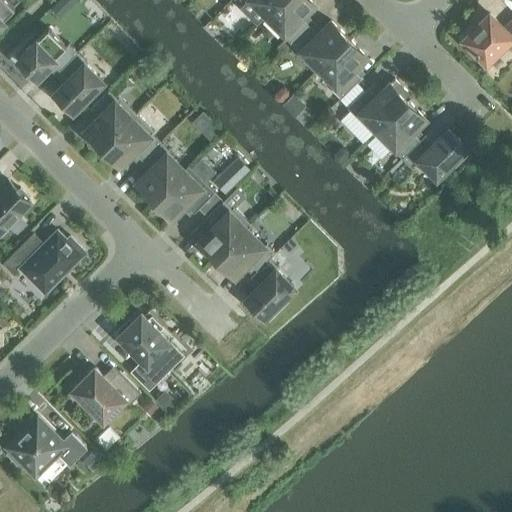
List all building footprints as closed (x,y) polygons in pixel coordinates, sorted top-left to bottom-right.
[(0,0),(0,21),(15,7),(7,0),(0,0)] [(252,0),(267,15),(281,0),(252,0)] [(282,34),(291,43),(309,25),(301,16),(314,3),(310,0),(281,0),(267,15),(284,32),(282,34)] [(505,42),(511,49),(511,19),(504,28),(489,13),(464,39),(477,52),(474,54),(486,67),(499,54),(496,52),(505,42)] [(315,72),(319,67),(348,38),(331,20),(318,33),(309,25),(291,43),(299,52),(297,54),(315,72)] [(50,61),(59,70),(77,52),(68,42),(66,45),(48,27),(19,56),(37,74),(50,61)] [(319,67),(336,84),(332,88),(341,97),(361,77),(352,69),(366,55),(348,38),(319,67)] [(77,52),(59,70),(68,79),(55,92),(73,110),(102,81),(84,63),(87,61),(77,52)] [(374,134),(408,100),(412,96),(394,78),(376,96),(368,87),(348,107),(374,134)] [(85,129),(103,146),(137,112),(120,95),(118,97),(109,88),(90,107),(99,116),(85,129)] [(292,93),(282,104),(294,116),(304,106),(292,93)] [(402,158),(403,158),(402,158),(420,140),(420,139),(411,131),(425,117),(408,100),(374,134),(392,152),(394,150),(402,158)] [(133,151),(142,159),(161,141),(152,132),(154,130),(137,112),(103,146),(120,164),(133,151)] [(212,120),(201,131),(210,140),(221,129),(212,120)] [(402,158),(403,158),(412,167),(420,159),(437,176),(451,162),(455,165),(468,152),(464,149),(466,147),(448,129),(435,142),(426,133),(420,139),(420,140),(402,158)] [(137,181),(154,198),(184,169),(167,152),(169,150),(161,141),(142,159),(150,168),(137,181)] [(238,156),(213,180),(225,192),(250,168),(238,156)] [(154,198),(150,202),(168,220),(186,203),(194,212),(215,191),(188,164),(184,169),(154,198)] [(8,179),(0,186),(0,233),(31,203),(27,199),(30,197),(20,187),(18,189),(8,179)] [(200,239),(217,257),(246,228),(251,224),(233,206),(231,208),(222,200),(204,217),(213,226),(200,239)] [(248,261),(256,270),(257,270),(269,258),(275,252),(266,243),(264,246),(246,228),(217,257),(235,275),(248,261)] [(14,273),(20,268),(44,292),(63,274),(61,272),(72,262),(73,263),(86,251),(70,235),(67,238),(57,229),(43,243),(33,233),(3,262),(14,273)] [(291,236),(277,251),(280,254),(285,249),(291,254),(300,244),(291,236)] [(257,270),(256,270),(251,275),(260,284),(246,298),(264,316),(266,314),(270,317),(282,305),(279,301),(293,287),(277,270),(279,268),(269,258),(257,270)] [(141,312),(131,321),(129,318),(118,329),(121,332),(118,335),(138,356),(137,358),(141,362),(131,371),(149,389),(168,370),(158,360),(162,356),(159,353),(171,342),(159,330),(162,327),(151,316),(149,319),(141,312)] [(72,389),(103,420),(125,399),(129,403),(141,392),(118,369),(110,377),(105,377),(95,366),(72,389)] [(165,390),(156,399),(166,410),(176,400),(165,390)] [(151,398),(142,407),(150,415),(159,405),(151,398)] [(6,446),(10,450),(7,453),(17,463),(20,460),(35,476),(58,453),(69,465),(86,448),(71,432),(62,441),(37,415),(6,446)] [(93,449),(82,461),(92,470),(103,459),(93,449)]
